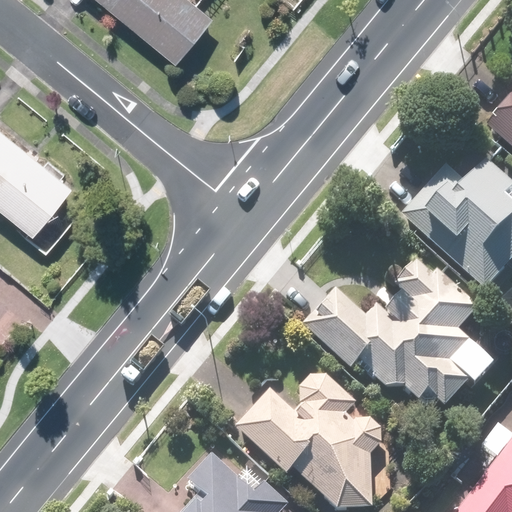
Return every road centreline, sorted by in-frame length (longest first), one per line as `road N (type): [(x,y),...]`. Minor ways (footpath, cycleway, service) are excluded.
road 1 (primary): [(237,203),(0,495)]
road 2 (residential): [(237,203),(0,21)]
road 3 (primary): [(416,0),(237,203)]
